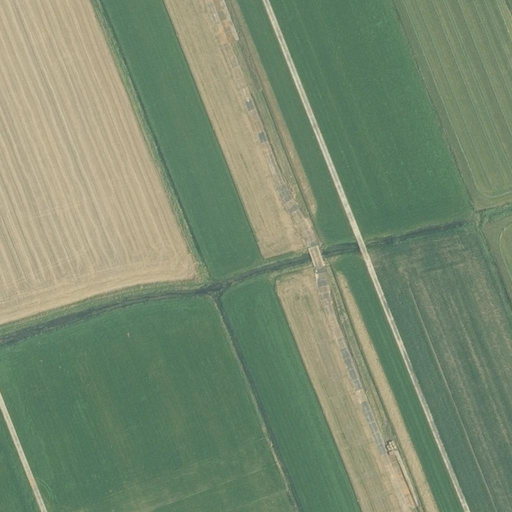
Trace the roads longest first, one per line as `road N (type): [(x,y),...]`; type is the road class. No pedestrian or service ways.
road 1 (track): [(265,0),(465,511)]
road 2 (track): [(43,511),(0,399)]
